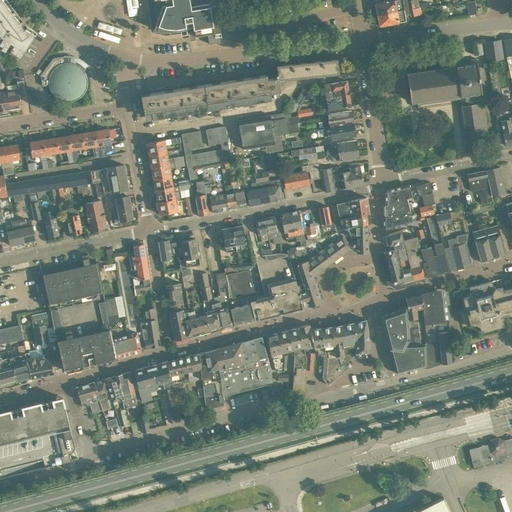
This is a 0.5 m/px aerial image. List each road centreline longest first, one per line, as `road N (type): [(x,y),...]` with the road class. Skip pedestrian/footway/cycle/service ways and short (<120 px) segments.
road 1 (primary): [(5,511),(511,373)]
road 2 (residential): [(88,452),(511,348)]
road 3 (residential): [(361,41),(126,58)]
road 4 (residential): [(378,185),(148,230)]
road 5 (residential): [(0,262),(148,230)]
road 6 (residential): [(378,185),(361,41)]
road 7 (residential): [(378,185),(511,156)]
road 8 (residential): [(496,25),(361,41)]
road 9 (residential): [(88,452),(63,387),(0,399)]
road 10 (residential): [(127,106),(0,125)]
road 11 (residential): [(148,230),(127,106)]
